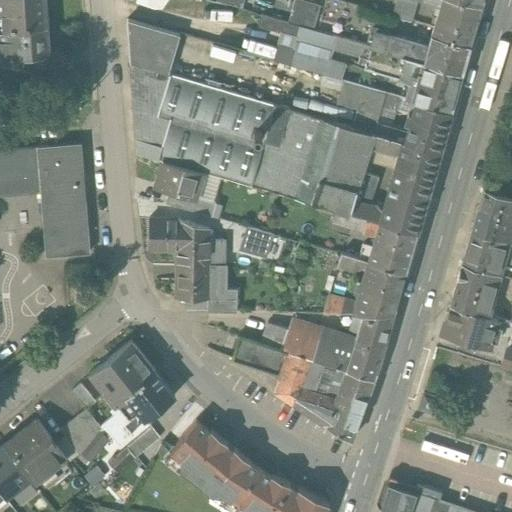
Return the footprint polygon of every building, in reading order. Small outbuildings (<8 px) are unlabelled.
[(0,28),(1,28),(47,25),(44,0),(12,0),(13,10),(0,11),(0,28)] [(184,0),(137,0),(135,6),(179,19),(184,0)] [(244,0),(216,0),(216,2),(242,9),(244,0)] [(298,0),(294,0),(288,23),(313,30),(320,6),(298,0)] [(411,22),(417,1),(412,0),(396,0),(392,16),(411,22)] [(477,18),(481,5),(462,0),(423,0),(422,3),(433,6),(441,3),(431,35),(469,46),(477,18)] [(294,42),(333,53),(366,63),(370,47),(313,30),(288,23),(262,16),(259,27),(296,38),(294,42)] [(128,20),(129,63),(169,74),(179,35),(128,20)] [(47,25),(1,28),(0,28),(0,57),(48,54),(47,25)] [(460,73),(469,46),(431,35),(428,48),(375,32),(370,47),(403,56),(424,62),(460,73)] [(323,76),(341,81),(345,66),(330,62),(292,51),(254,40),(250,54),(323,76)] [(292,51),(330,62),(333,53),(294,42),(292,51)] [(418,82),(424,62),(403,56),(397,76),(410,80),(418,82)] [(460,73),(424,62),(418,82),(410,80),(408,87),(416,89),(413,102),(415,102),(450,112),(460,73)] [(370,144),(373,134),(362,130),(350,127),(169,74),(129,63),(135,152),(335,209),(348,213),(361,172),(365,160),(369,150),(370,144)] [(338,92),(341,81),(323,76),(320,87),(338,92)] [(384,93),(341,81),(338,92),(335,102),(356,108),(350,127),(362,130),(373,134),(376,122),(380,107),(384,93)] [(384,93),(380,107),(396,111),(399,98),(384,93)] [(438,153),(450,112),(415,102),(411,116),(407,115),(404,125),(408,126),(407,131),(376,122),(373,134),(402,142),(438,153)] [(402,142),(373,134),(370,144),(392,150),(400,149),(402,142)] [(427,193),(438,153),(402,142),(400,149),(395,167),(390,183),(427,193)] [(37,148),(41,192),(46,257),(89,253),(80,143),(37,146),(37,148)] [(392,150),(370,144),(369,150),(365,160),(395,167),(400,149),(392,150)] [(0,195),(41,192),(37,148),(0,151),(0,195)] [(201,172),(161,160),(154,187),(167,191),(193,198),(193,197),(201,172)] [(201,172),(193,197),(213,202),(221,177),(201,172)] [(348,213),(379,222),(382,211),(376,205),(370,203),(378,177),(361,172),(348,213)] [(416,233),(427,193),(390,183),(382,211),(379,222),(416,233)] [(258,202),(256,188),(242,190),(245,204),(258,202)] [(477,210),(511,220),(511,197),(483,189),(477,210)] [(213,202),(193,197),(193,198),(167,191),(163,203),(210,216),(213,202)] [(377,230),(379,222),(348,213),(335,209),(331,222),(369,233),(377,230)] [(471,231),(509,242),(511,232),(511,220),(477,210),(471,231)] [(209,228),(179,217),(148,217),(148,250),(176,250),(176,265),(180,265),(180,264),(223,264),(223,239),(209,239),(209,228)] [(416,233),(379,222),(377,230),(372,247),(362,244),(358,259),(368,262),(404,272),(416,233)] [(239,251),(264,258),(271,234),(246,227),(239,251)] [(462,263),(499,274),(505,254),(511,255),(511,242),(509,242),(471,231),(462,263)] [(365,273),(368,262),(358,259),(340,254),(336,265),(365,273)] [(396,300),(404,272),(368,262),(365,273),(363,280),(356,278),(353,288),(360,290),(396,300)] [(450,305),(487,316),(498,279),(503,281),(504,275),(499,274),(462,263),(450,305)] [(227,264),(223,264),(180,264),(180,265),(180,282),(176,285),(176,298),(207,298),(227,298),(227,297),(227,264)] [(353,314),(362,313),(393,314),(396,300),(360,290),(356,304),(353,314)] [(353,314),(356,304),(327,296),(322,314),(353,314)] [(227,298),(207,298),(207,313),(237,313),(237,297),(227,297),(227,298)] [(487,316),(450,305),(441,334),(489,349),(498,320),(487,316)] [(393,314),(362,313),(354,340),(344,371),(373,380),(378,364),(393,314)] [(344,371),(354,340),(289,319),(286,330),(279,350),(344,371)] [(260,344),(279,350),(286,330),(266,324),(260,344)] [(318,397),(335,402),(338,392),(344,371),(279,350),(260,344),(239,338),(232,361),(280,376),(277,385),(297,391),(318,397)] [(153,370),(130,341),(89,374),(114,406),(126,397),(123,394),(153,370)] [(173,396),(153,370),(123,394),(126,397),(114,406),(110,410),(114,414),(102,424),(110,433),(118,444),(130,435),(123,425),(138,413),(144,419),(173,396)] [(365,401),(373,380),(344,371),(338,392),(365,401)] [(69,392),(84,409),(93,401),(79,384),(69,392)] [(326,429),(335,402),(318,397),(297,391),(277,385),(275,393),(326,429)] [(350,443),(365,401),(338,392),(335,402),(326,429),(350,443)] [(423,396),(418,411),(432,415),(436,400),(423,396)] [(84,409),(60,429),(65,435),(80,453),(81,452),(80,451),(99,427),(84,409)] [(36,418),(2,445),(28,477),(33,484),(65,458),(67,457),(55,443),(36,418)] [(219,496),(235,506),(258,472),(247,465),(248,464),(232,450),(230,452),(224,447),(225,445),(208,431),(207,432),(194,422),(168,454),(178,463),(179,471),(209,495),(219,496)] [(99,427),(80,451),(81,452),(85,457),(110,433),(102,424),(99,427)] [(151,427),(126,447),(134,457),(159,437),(151,427)] [(68,462),(80,453),(65,435),(55,443),(67,457),(65,458),(68,462)] [(0,492),(2,495),(3,497),(28,477),(2,445),(0,446),(0,492)] [(126,447),(107,462),(116,472),(134,457),(126,447)] [(96,466),(83,476),(92,487),(105,476),(96,466)] [(269,479),(258,472),(235,506),(244,511),(326,511),(328,507),(295,490),(294,492),(287,489),(289,486),(270,477),(269,479)] [(469,511),(388,485),(380,511),(469,511)]
